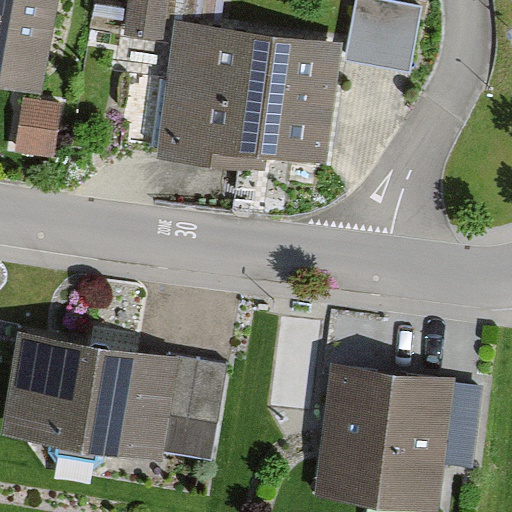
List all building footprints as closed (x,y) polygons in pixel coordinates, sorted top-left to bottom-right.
[(0,0),(0,86),(25,90),(38,0),(0,0)] [(353,0),(350,54),(418,59),(421,0),(353,0)] [(320,161),(338,42),(167,16),(146,157),(267,175),(271,153),(320,161)] [(15,145),(58,149),(64,95),(21,90),(15,145)] [(0,433),(205,468),(223,365),(12,330),(0,398),(0,433)] [(427,511),(442,511),(461,381),(328,363),(310,496),(427,511)]
